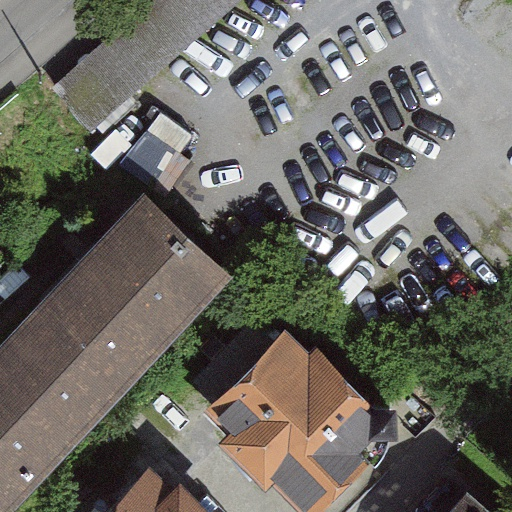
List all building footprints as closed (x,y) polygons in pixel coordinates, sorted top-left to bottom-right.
[(148,0),(54,84),(93,128),(237,0),(148,0)] [(149,191),(0,350),(0,496),(16,511),(19,511),(240,275),(149,191)] [(293,317),(202,411),(305,511),(317,511),(403,425),(293,317)] [(212,511),(157,457),(102,511),(212,511)] [(492,511),(470,491),(449,511),(492,511)]
